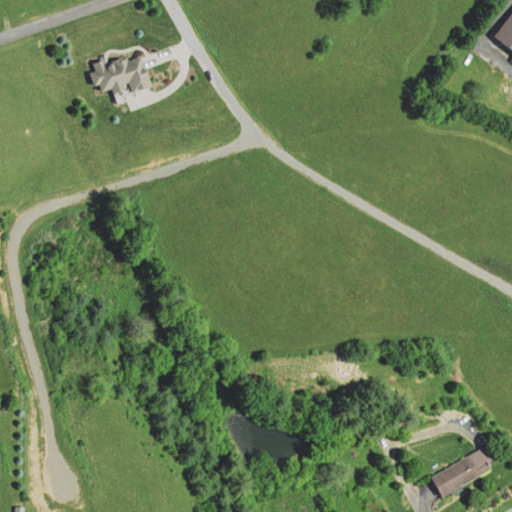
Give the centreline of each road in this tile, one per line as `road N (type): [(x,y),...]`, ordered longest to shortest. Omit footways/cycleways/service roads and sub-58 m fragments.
road 1 (residential): [(263,135),(39,206),(16,227),(10,255),(62,478)]
road 2 (residential): [(169,0),(270,144),(511,288)]
